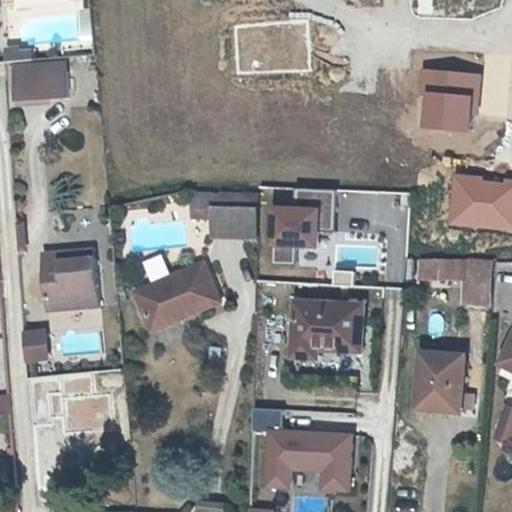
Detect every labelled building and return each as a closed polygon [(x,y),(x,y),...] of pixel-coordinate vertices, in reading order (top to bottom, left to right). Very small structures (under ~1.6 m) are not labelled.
[(23,67),(75,64),(74,57),(69,54),(23,57),(23,67)] [(25,93),(76,90),(75,64),(23,67),(25,93)] [(228,205),(248,206),(264,206),(264,191),(229,188),(228,205)] [(247,233),(248,206),(228,205),(220,204),(219,232),(247,233)] [(264,206),(248,206),(247,233),(262,234),(264,206)] [(310,211),(278,210),(276,265),(300,266),(302,247),(323,248),(325,212),(310,211)] [(85,257),(103,254),(103,243),(83,245),(85,257)] [(83,245),(52,247),(56,305),(107,302),(103,254),(85,257),(83,245)] [(167,321),(234,293),(217,254),(150,283),(167,321)] [(493,302),(495,259),(430,256),(429,275),(472,277),(470,302),(493,302)] [(508,260),(495,259),(493,302),(505,303),(508,260)] [(326,351),(370,351),(371,306),(305,304),(305,360),(326,360),(326,351)] [(52,326),(32,327),(35,352),(54,351),(52,326)] [(469,409),(473,355),(432,352),(427,406),(469,409)] [(0,410),(16,410),(14,391),(0,392),(0,410)] [(357,438),(274,434),(272,491),(354,495),(357,438)]
